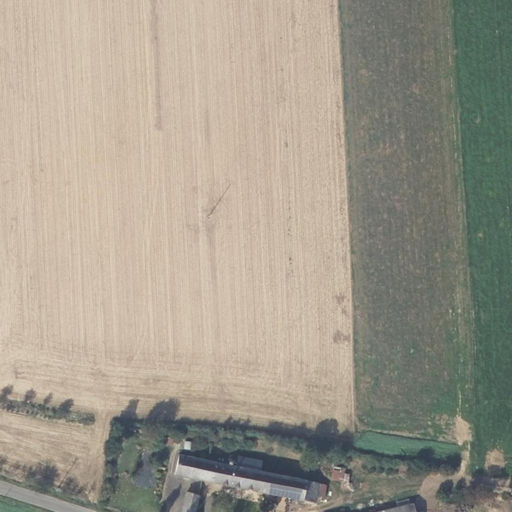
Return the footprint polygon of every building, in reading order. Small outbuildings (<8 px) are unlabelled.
[(172,449),(173,440),(165,438),(164,447),(172,449)] [(175,474),(203,481),(208,461),(178,455),(175,474)] [(229,455),(227,463),(239,465),(241,458),(229,455)] [(227,465),(208,461),(203,481),(314,504),(316,499),(324,500),(327,485),(262,471),(263,462),(241,458),(239,465),(227,463),(227,465)] [(342,482),(343,476),(335,473),(334,480),(342,482)] [(181,511),(195,511),(199,496),(186,493),(181,511)]
